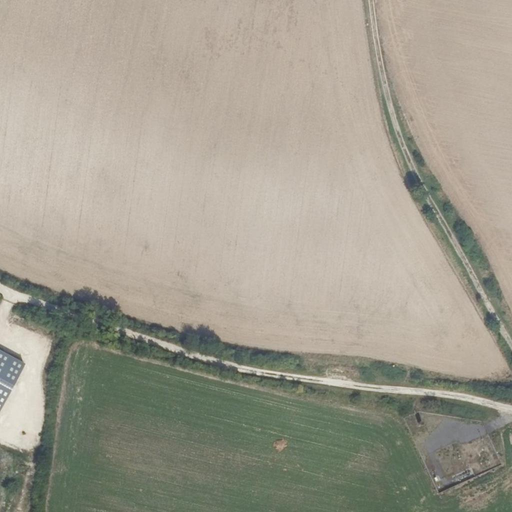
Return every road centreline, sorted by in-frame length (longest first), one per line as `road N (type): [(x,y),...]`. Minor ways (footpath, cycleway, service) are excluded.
road 1 (track): [(0,286),(193,357),(511,411)]
road 2 (track): [(370,0),(384,95),(438,223),(511,344)]
road 3 (track): [(0,334),(30,347),(25,445)]
